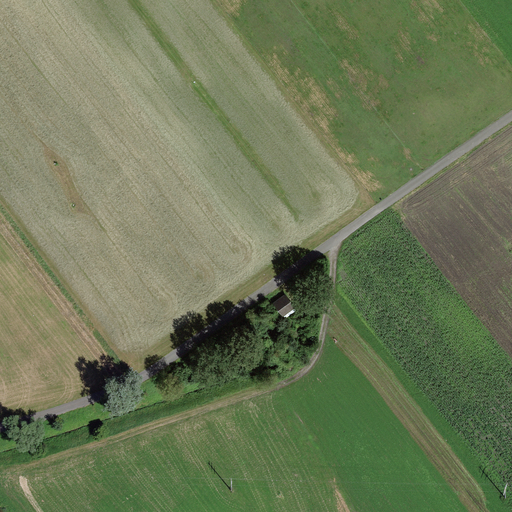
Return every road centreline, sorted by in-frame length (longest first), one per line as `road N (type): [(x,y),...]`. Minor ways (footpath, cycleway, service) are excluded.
road 1 (track): [(0,428),(91,404),(166,367),(336,239)]
road 2 (track): [(336,239),(511,114)]
road 3 (track): [(271,384),(307,365),(336,239)]
